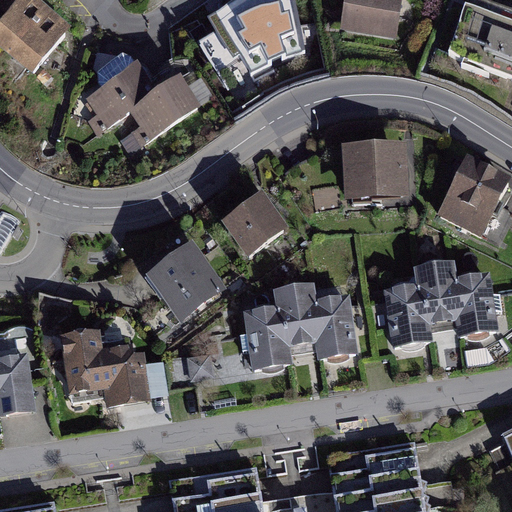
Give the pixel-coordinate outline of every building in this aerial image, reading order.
[(78,24),(49,0),(22,0),(0,26),(0,37),(38,70),(78,24)] [(290,0),(234,0),(224,7),(258,60),(309,28),(290,0)] [(415,0),(354,0),(352,16),(411,25),(415,0)] [(511,0),(474,0),(462,29),(511,50),(511,0)] [(109,125),(131,110),(163,88),(143,61),(139,64),(131,53),(94,78),(102,89),(90,97),(109,125)] [(190,69),(163,88),(131,110),(153,141),(212,100),(190,69)] [(428,128),(358,126),(357,188),(426,190),(428,128)] [(511,204),(511,160),(482,146),(450,208),(498,232),(511,204)] [(278,181),(235,213),(261,247),(303,216),(278,181)] [(205,238),(155,272),(186,318),(236,284),(205,238)] [(468,254),(433,257),(435,275),(439,315),(473,311),(469,269),(468,254)] [(509,324),(503,265),(469,269),(473,311),(475,327),(509,324)] [(435,275),(399,278),(405,339),(441,335),(439,315),(435,275)] [(326,294),(325,277),(291,281),(293,301),(297,337),(331,334),(326,294)] [(368,348),(361,290),(326,294),(331,334),(333,352),(368,348)] [(293,301),(258,305),(264,361),(299,358),(297,337),(293,301)] [(74,399),(109,394),(111,407),(159,401),(153,354),(141,356),(140,342),(111,346),(109,331),(67,337),(74,399)] [(0,339),(0,401),(2,414),(43,408),(34,352),(4,356),(2,339),(0,339)] [(441,511),(427,436),(334,454),(344,511),(441,511)] [(278,511),(271,466),(176,483),(180,511),(278,511)] [(66,511),(65,502),(5,511),(66,511)]
